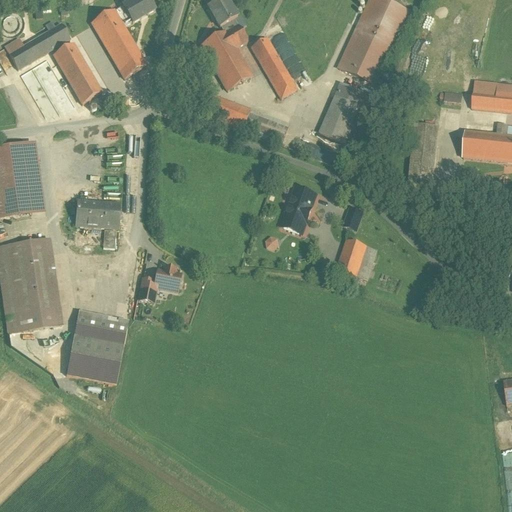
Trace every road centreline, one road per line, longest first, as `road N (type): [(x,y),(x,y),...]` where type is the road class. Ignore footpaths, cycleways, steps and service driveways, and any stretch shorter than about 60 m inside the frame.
road 1 (unclassified): [(146,112),(343,181),(443,269),(511,311)]
road 2 (unclassified): [(0,133),(146,112)]
